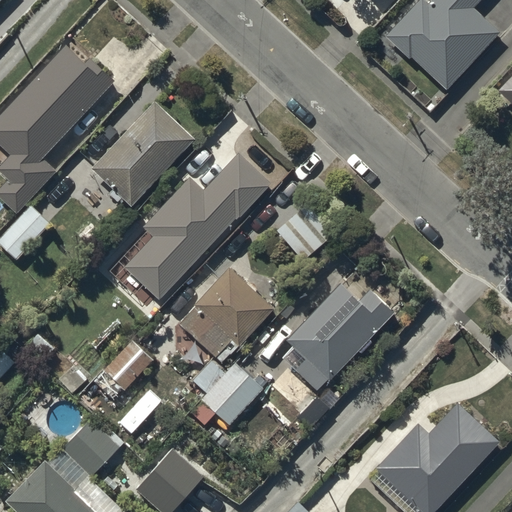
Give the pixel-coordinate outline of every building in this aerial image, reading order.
[(484,0),(435,0),(430,6),(424,0),(421,0),(385,39),(410,62),(412,60),(447,92),(500,35),(474,11),(484,0)] [(0,144),(12,157),(0,170),(0,173),(9,182),(0,190),(0,199),(19,217),(58,173),(44,160),(116,84),(91,60),(86,64),(68,47),(0,120),(0,144)] [(511,80),(499,93),(511,105),(511,80)] [(132,209),(195,142),(155,106),(93,173),(114,192),(110,197),(119,205),(123,200),(132,209)] [(155,240),(126,270),(159,301),(271,186),(240,156),(205,193),(192,180),(144,229),(155,240)] [(0,244),(18,262),(52,227),(32,207),(0,240),(0,244)] [(308,207),(277,233),(304,264),(334,238),(308,207)] [(230,271),(180,326),(223,366),(238,349),(240,350),(275,312),(230,271)] [(318,394),(394,316),(371,293),(360,304),(342,287),(287,343),(293,350),(283,360),(318,394)] [(132,342),(94,384),(113,402),(124,390),(126,393),(154,363),(132,342)] [(0,385),(18,367),(3,353),(0,355),(0,385)] [(264,391),(236,366),(202,403),(230,428),(264,391)] [(317,399),(297,420),(310,432),(330,411),(317,399)] [(379,474),(369,484),(400,511),(439,511),(502,446),(459,406),(430,436),(419,425),(376,471),(379,474)] [(92,421),(63,450),(91,479),(121,449),(92,421)] [(175,511),(205,480),(174,451),(138,490),(161,511),(175,511)] [(46,463),(6,505),(13,511),(85,511),(71,498),(76,492),(46,463)]
